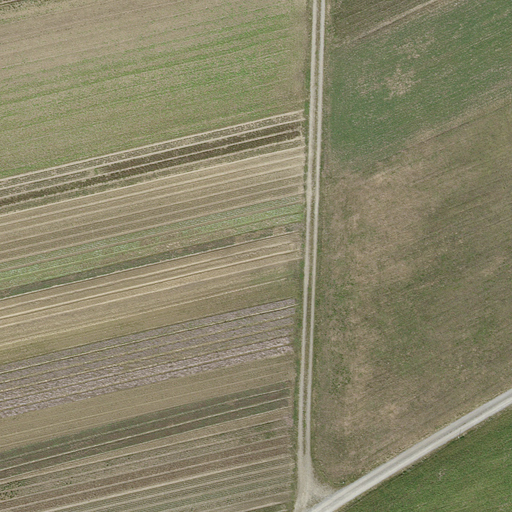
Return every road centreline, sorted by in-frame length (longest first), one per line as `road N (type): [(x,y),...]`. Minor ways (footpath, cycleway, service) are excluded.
road 1 (track): [(312,511),(304,461),(316,0)]
road 2 (track): [(320,511),(511,398)]
